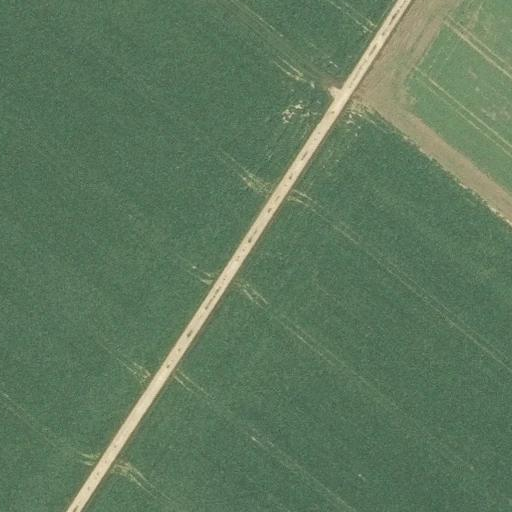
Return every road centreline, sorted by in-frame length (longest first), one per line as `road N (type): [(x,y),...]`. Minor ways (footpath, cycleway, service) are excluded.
road 1 (track): [(74,511),(407,0)]
road 2 (track): [(217,0),(341,101)]
